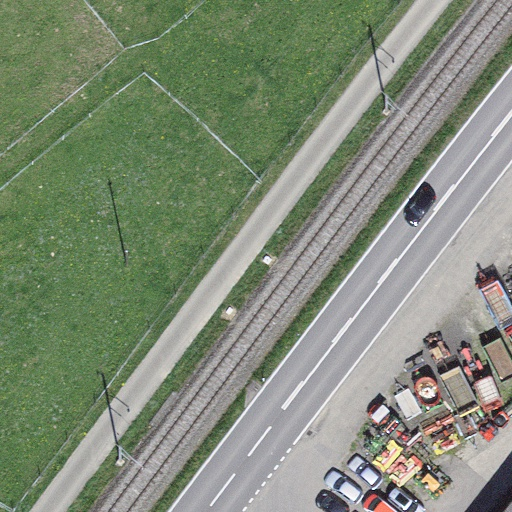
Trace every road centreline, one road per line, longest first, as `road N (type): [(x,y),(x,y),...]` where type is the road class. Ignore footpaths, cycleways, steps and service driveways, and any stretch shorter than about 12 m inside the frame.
road 1 (track): [(64,511),(439,0)]
road 2 (secondary): [(209,511),(511,117)]
